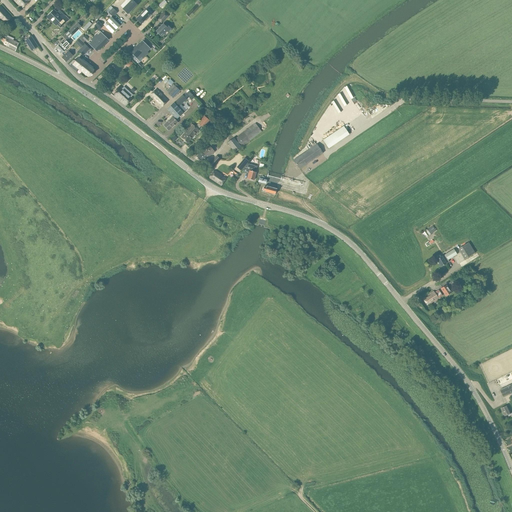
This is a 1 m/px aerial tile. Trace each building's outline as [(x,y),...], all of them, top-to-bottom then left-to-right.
[(13,0),(21,8),(29,0),(13,0)] [(128,14),(129,13),(137,5),(132,0),(131,0),(122,9),(128,14)] [(162,9),(168,3),(165,0),(163,0),(158,5),(162,9)] [(0,17),(5,23),(11,17),(0,6),(0,17)] [(145,9),(137,18),(136,19),(141,24),(150,14),(145,9)] [(57,12),(54,10),(47,17),(46,17),(49,20),(50,19),(56,25),(57,24),(61,28),(69,20),(59,10),(57,12)] [(161,22),(169,14),(165,10),(157,18),(161,22)] [(107,21),(116,29),(120,26),(113,19),(111,17),(107,21)] [(112,33),(116,29),(107,21),(103,25),(106,27),(112,33)] [(156,32),(161,37),(164,34),(165,35),(171,29),(167,24),(165,26),(163,24),(156,32)] [(72,33),(69,30),(63,36),(66,39),(72,33)] [(94,37),(103,46),(105,45),(104,44),(108,40),(108,39),(102,33),(101,33),(102,33),(99,36),(96,34),(94,37)] [(18,43),(13,40),(14,39),(7,36),(4,42),(4,43),(4,44),(15,50),(18,43)] [(32,50),(38,46),(31,36),(25,40),(32,50)] [(102,48),(103,46),(94,37),(91,40),(93,42),(90,45),(96,52),(97,51),(101,47),(102,48)] [(70,45),(66,41),(65,42),(64,41),(63,42),(62,41),(55,48),(61,54),(68,47),(70,45)] [(136,46),(146,56),(148,53),(146,51),(149,48),(150,48),(143,41),(139,46),(137,45),(136,46)] [(68,50),(73,55),(77,50),(73,46),(68,50)] [(143,58),(146,56),(136,46),(134,48),(135,49),(131,53),(138,60),(138,59),(141,56),(143,58)] [(62,57),(66,62),(72,55),(68,51),(62,57)] [(78,69),(84,62),(78,57),(76,61),(74,60),(72,63),(78,69)] [(136,72),(139,69),(127,58),(124,61),(126,63),(126,64),(132,70),(133,70),(136,72)] [(83,72),(89,64),(87,62),(86,64),(84,62),(78,69),(83,72)] [(89,64),(83,72),(88,76),(94,70),(91,68),(92,66),(89,64)] [(165,75),(162,78),(170,86),(173,83),(165,75)] [(172,84),(166,91),(169,93),(168,94),(173,98),(180,91),(172,84)] [(123,88),(120,85),(116,89),(119,92),(115,96),(125,105),(133,98),(131,96),(133,94),(124,86),(123,88)] [(150,95),(153,98),(154,97),(162,106),(167,101),(156,89),(150,95)] [(189,91),(186,94),(191,100),(195,97),(189,91)] [(183,113),(178,107),(187,99),(183,94),(167,109),(173,116),(163,124),(169,130),(178,122),(176,120),(183,113)] [(204,116),(198,123),(204,128),(210,121),(204,116)] [(191,123),(184,132),(185,133),(181,137),(187,142),(198,129),(191,123)] [(255,123),(235,138),(234,137),(227,142),(235,152),(242,147),(241,146),(262,131),(255,123)] [(329,149),(346,137),(349,135),(344,126),(340,129),(323,140),(329,149)] [(317,144),(293,160),(299,169),(323,153),(317,144)] [(202,162),(207,158),(214,152),(209,145),(202,152),(196,156),(202,162)] [(211,168),(221,159),(216,155),(207,165),(211,168)] [(242,171),(249,173),(247,178),(254,180),(256,172),(257,165),(248,163),(242,171)] [(209,178),(221,186),(226,178),(215,170),(209,178)] [(277,189),(266,186),(266,187),(264,186),(263,189),(263,190),(265,190),(264,191),(275,194),(277,189)] [(433,226),(421,233),(424,238),(436,231),(433,226)] [(475,253),(469,242),(458,249),(464,259),(475,253)] [(448,259),(453,256),(457,254),(454,249),(442,256),(436,259),(441,266),(446,263),(449,261),(448,259)] [(441,289),(445,296),(451,292),(446,285),(441,289)] [(443,296),(439,290),(434,293),(434,292),(424,299),(427,304),(437,298),(438,299),(443,296)] [(504,397),(511,393),(511,383),(500,389),(504,397)] [(511,412),(511,413),(507,405),(501,408),(504,416),(509,414),(510,416),(511,414),(511,412)]
